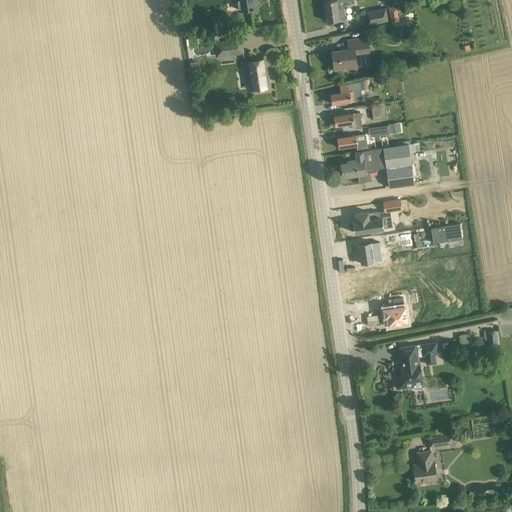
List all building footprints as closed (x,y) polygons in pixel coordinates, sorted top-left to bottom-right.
[(237,0),(239,10),(247,9),(257,8),(256,0),(237,0)] [(346,19),(344,5),(351,4),(350,0),(337,0),(335,0),(325,2),(328,22),(346,19)] [(369,26),(389,21),(386,7),(366,11),(369,26)] [(399,21),(397,7),(390,9),(392,22),(399,21)] [(334,69),(342,68),(342,70),(355,68),(353,58),(356,58),(355,53),(369,51),(367,38),(348,41),(349,49),(332,52),(334,69)] [(216,57),(245,54),(243,39),(215,43),(216,57)] [(251,89),(258,88),(268,87),(264,59),(243,62),(245,74),(249,74),(251,89)] [(341,93),(331,94),(332,104),(361,100),(360,90),(361,90),(363,90),(363,88),(362,81),(348,83),(348,84),(340,86),(341,93)] [(387,118),(385,102),(371,104),(373,120),(387,118)] [(346,130),(356,129),(362,128),(360,112),(334,116),(335,126),(346,124),(346,130)] [(388,125),(368,128),(369,136),(389,133),(388,125)] [(361,134),(337,138),(339,148),(357,145),(357,149),(368,148),(366,134),(361,135),(361,134)] [(390,187),(414,183),(408,144),(374,149),(376,168),(387,166),(390,188),(390,187)] [(374,149),(355,152),(356,159),(348,161),(348,163),(341,164),(343,177),(358,174),(359,182),(370,181),(369,173),(377,172),(376,168),(374,149)] [(384,211),(384,212),(390,211),(402,209),(401,199),(383,202),(384,211)] [(407,209),(422,208),(421,200),(407,200),(407,209)] [(355,221),(353,222),(354,233),(371,230),(371,234),(382,232),(382,228),(384,228),(382,217),(380,218),(379,212),(379,211),(369,213),(369,212),(354,214),(355,221)] [(415,215),(410,215),(411,245),(423,244),(422,217),(415,217),(415,215)] [(462,239),(460,224),(431,228),(433,243),(462,239)] [(372,242),(358,244),(361,264),(375,262),(375,261),(382,260),(380,241),(372,243),(372,242)] [(390,308),(384,308),(386,317),(387,316),(389,324),(392,324),(392,325),(400,323),(400,322),(408,321),(405,305),(404,305),(403,297),(403,296),(392,298),(393,303),(390,304),(391,307),(390,308)] [(496,330),(487,331),(488,339),(490,348),(490,347),(491,351),(498,350),(497,346),(498,346),(498,345),(496,331),(496,330)] [(436,342),(421,344),(422,356),(423,356),(425,356),(426,365),(437,363),(436,355),(438,354),(436,342)] [(421,344),(399,347),(401,360),(403,360),(405,371),(401,372),(402,376),(396,377),(398,389),(413,386),(414,389),(424,388),(420,364),(419,364),(418,356),(422,356),(421,344)] [(453,433),(428,437),(429,447),(455,443),(453,433)] [(429,481),(437,480),(434,462),(432,462),(431,451),(427,451),(417,453),(418,461),(420,461),(420,466),(414,466),(414,465),(413,465),(414,470),(413,470),(414,480),(415,480),(416,483),(417,483),(416,481),(428,479),(429,481)]
